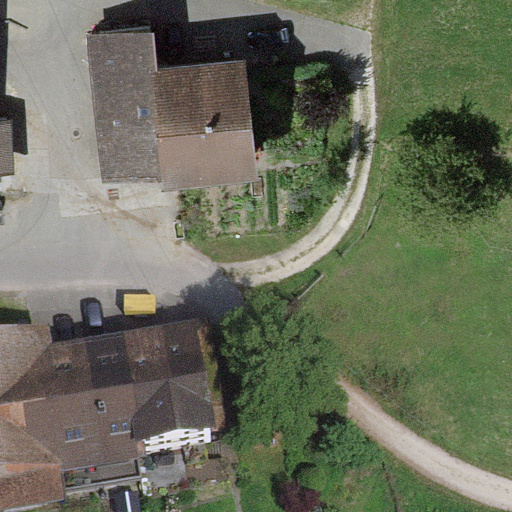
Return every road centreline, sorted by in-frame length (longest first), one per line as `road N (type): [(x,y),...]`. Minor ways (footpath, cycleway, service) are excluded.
road 1 (track): [(188,276),(443,468),(511,495)]
road 2 (track): [(366,53),(357,181),(329,235),(285,268),(188,276)]
